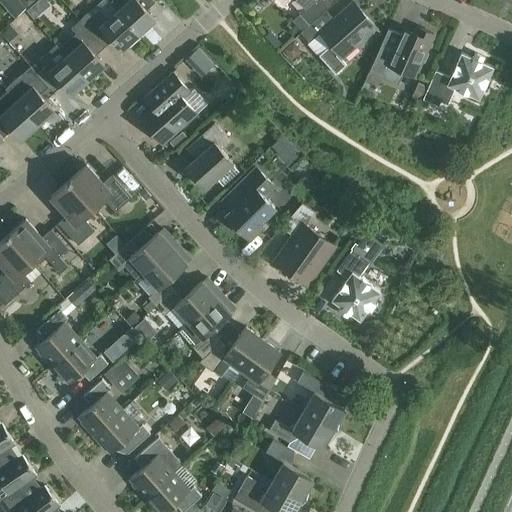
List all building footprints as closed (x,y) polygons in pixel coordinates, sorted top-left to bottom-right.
[(112,0),(110,2),(116,10),(138,34),(155,19),(146,9),(154,1),(153,0),(112,0)] [(309,23),(314,20),(326,8),(318,0),(300,0),(305,5),(298,11),(309,23)] [(309,23),(300,31),(309,41),(320,31),(329,42),(317,53),(335,73),(347,62),(342,56),(375,26),(353,1),(322,29),(314,20),(309,23)] [(121,49),(138,34),(116,10),(107,18),(99,9),(92,15),(88,11),(80,19),(88,28),(87,28),(104,47),(112,39),(121,49)] [(25,42),(42,34),(35,19),(18,27),(25,42)] [(95,54),(104,47),(87,28),(88,28),(80,19),(71,27),(75,32),(59,47),(66,55),(88,79),(104,64),(95,54)] [(402,34),(388,28),(368,71),(397,84),(403,71),(414,76),(422,60),(424,61),(428,53),(425,52),(434,33),(416,26),(414,32),(405,28),(402,34)] [(37,73),(54,91),(62,84),(71,94),(88,79),(66,55),(59,47),(56,43),(39,58),(45,65),(37,73)] [(20,65),(10,49),(0,55),(0,57),(9,72),(20,65)] [(493,66),(461,52),(450,76),(435,70),(423,98),(438,105),(440,101),(447,104),(454,87),(479,98),(493,66)] [(12,95),(16,100),(37,124),(54,109),(45,99),(54,91),(37,73),(30,65),(5,88),(7,90),(12,95)] [(189,91),(172,72),(142,98),(151,109),(141,118),(162,142),(196,112),(182,97),(189,91)] [(100,79),(75,91),(80,101),(105,90),(100,79)] [(0,96),(0,132),(3,137),(12,129),(20,139),(37,124),(16,100),(12,95),(7,90),(0,96)] [(25,137),(32,147),(68,123),(61,112),(25,137)] [(194,140),(203,151),(186,166),(187,167),(186,172),(192,179),(196,178),(204,186),(215,176),(223,185),(239,172),(230,162),(232,161),(220,148),(230,140),(214,122),(194,140)] [(68,179),(93,207),(104,198),(115,211),(131,196),(112,174),(103,182),(86,163),(68,179)] [(220,202),(229,211),(226,214),(249,237),(262,224),(259,221),(274,206),(263,195),(274,185),(256,167),(220,202)] [(93,207),(68,179),(50,195),(67,214),(58,222),(78,244),(94,229),(83,216),(93,207)] [(281,226),(292,235),(274,260),(307,284),(335,245),(306,224),(314,211),(302,202),(281,226)] [(7,234),(32,262),(43,252),(60,272),(68,265),(59,255),(68,247),(51,228),(42,236),(25,218),(7,234)] [(132,258),(144,271),(172,247),(176,243),(163,228),(159,232),(158,231),(139,248),(131,239),(109,259),(119,270),(132,258)] [(331,299),(360,319),(380,291),(359,275),(368,262),(370,263),(384,244),(367,232),(354,250),(352,248),(337,270),(347,277),(331,299)] [(22,271),(32,262),(7,234),(0,240),(0,261),(6,268),(0,273),(0,279),(14,295),(30,281),(22,271)] [(148,297),(156,305),(175,288),(167,280),(186,263),(185,262),(190,258),(176,243),(172,247),(144,271),(158,287),(148,297)] [(183,297),(175,288),(156,305),(164,314),(174,305),(188,321),(216,296),(220,292),(207,277),(203,281),(201,280),(183,297)] [(216,296),(188,321),(178,330),(203,358),(221,338),(211,329),(230,312),(229,311),(234,307),(220,292),(216,296)] [(76,304),(64,311),(71,322),(83,315),(76,304)] [(50,365),(80,339),(64,321),(67,318),(59,308),(35,329),(43,338),(35,346),(39,350),(38,351),(50,365)] [(145,341),(164,323),(159,317),(139,335),(145,341)] [(231,361),(241,368),(262,338),(245,326),(230,346),(221,338),(203,358),(200,361),(221,376),(231,361)] [(280,351),(262,338),(241,368),(249,375),(241,386),(262,401),(275,379),(265,372),(280,351)] [(80,339),(50,365),(63,378),(64,377),(68,382),(81,370),(89,379),(108,362),(99,353),(96,356),(80,339)] [(140,370),(153,358),(144,349),(132,362),(140,370)] [(303,410),(337,429),(337,428),(341,414),(344,408),(317,393),(323,382),(303,370),(296,381),(314,391),(303,410)] [(93,435),(122,409),(106,391),(110,388),(102,378),(83,395),(91,404),(78,416),(82,420),(81,421),(93,435)] [(122,409),(93,435),(105,449),(106,447),(110,452),(118,445),(126,454),(150,432),(142,423),(138,427),(122,409)] [(336,430),(337,429),(303,410),(292,429),(275,419),(268,429),(289,442),(295,431),(322,447),(325,441),(336,430)] [(215,435),(231,451),(245,438),(229,421),(215,435)] [(0,452),(15,443),(2,422),(0,423),(0,452)] [(272,480),(305,500),(306,499),(310,484),(313,478),(286,463),(294,450),(273,438),(265,451),(282,461),(272,480)] [(173,471),(174,472),(183,464),(166,445),(161,450),(153,441),(134,457),(142,466),(129,478),(133,482),(132,483),(144,497),(173,471)] [(0,483),(7,493),(7,494),(19,485),(19,486),(37,474),(22,453),(5,465),(0,458),(0,483)] [(173,471),(144,497),(156,511),(158,510),(159,511),(163,511),(174,503),(182,511),(201,495),(193,486),(189,489),(174,472),(173,471)] [(305,500),(272,480),(265,492),(260,489),(263,484),(247,475),(234,498),(258,511),(265,502),(282,511),(293,511),(294,511),(305,500)] [(49,511),(60,504),(44,484),(28,497),(19,486),(19,485),(7,494),(7,493),(0,497),(0,511),(14,511),(19,509),(21,511),(49,511)]
